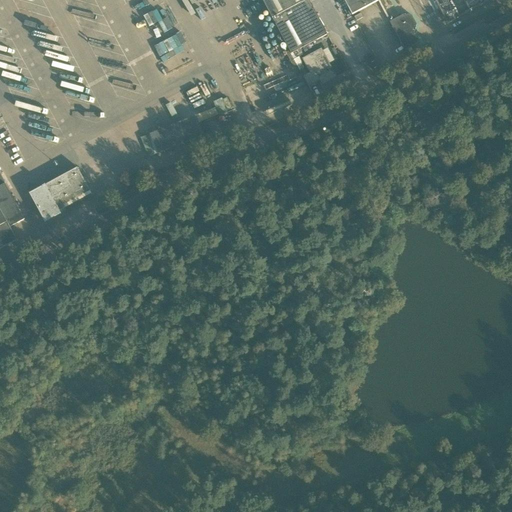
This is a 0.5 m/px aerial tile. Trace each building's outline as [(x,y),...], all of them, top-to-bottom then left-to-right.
[(262,0),(291,53),(293,52),(299,49),(327,34),(308,0),(262,0)] [(344,0),(352,15),(379,0),(344,0)] [(390,21),(390,22),(405,50),(406,50),(406,49),(419,42),(412,30),(415,28),(416,24),(411,15),(408,14),(405,16),(404,14),(390,21)] [(179,73),(188,68),(177,48),(163,56),(166,60),(169,58),(174,66),(175,66),(179,73)] [(310,73),(304,76),(311,91),(309,86),(320,80),(322,85),(336,77),(322,48),(302,57),(308,70),(310,73)] [(299,49),(293,52),(296,58),(298,57),(302,55),(299,49)] [(396,63),(397,53),(376,52),(375,62),(396,63)] [(276,79),(245,87),(251,109),(282,100),(276,79)] [(204,135),(196,116),(150,134),(158,153),(204,135)] [(77,167),(32,192),(46,218),(53,214),(54,217),(61,213),(58,209),(90,191),(91,194),(92,193),(77,167)] [(0,249),(17,240),(10,227),(24,219),(0,174),(0,249)]
